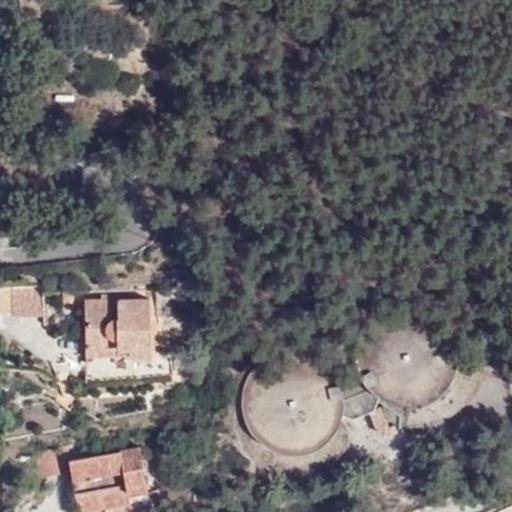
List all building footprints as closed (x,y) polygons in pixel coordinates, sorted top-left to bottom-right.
[(13,313),(12,288),(0,288),(0,308),(0,314),(13,313)] [(43,316),(42,288),(12,288),(13,313),(13,316),(43,316)] [(152,352),(151,298),(85,299),(86,353),(152,352)] [(370,323),(364,332),(378,398),(382,397),(399,403),(416,403),(436,395),(451,378),(457,362),(456,346),(452,330),(441,317),(426,307),(413,304),(397,305),(381,312),(370,323)] [(378,398),(364,332),(360,338),(358,350),(359,366),(339,375),(324,359),(309,352),(290,350),(271,355),(257,367),(250,379),(245,393),(245,408),(251,423),(263,438),(281,447),(297,449),(314,445),(329,435),(338,422),(342,413),(354,418),(372,412),(380,410),(378,398)] [(383,431),(385,435),(394,432),(396,427),(393,426),(389,427),(383,408),(380,410),(383,431)] [(380,410),(372,412),(379,432),(383,431),(380,410)] [(72,472),(70,460),(68,447),(36,453),(41,478),(72,472)] [(72,472),(78,499),(98,495),(100,501),(125,497),(123,492),(127,490),(130,496),(149,493),(140,447),(70,460),(72,472)] [(98,495),(78,499),(79,511),(80,511),(131,503),(130,496),(127,490),(123,492),(125,497),(100,501),(98,495)]
